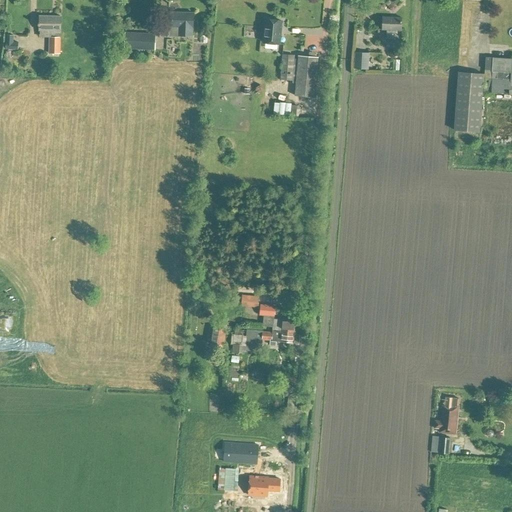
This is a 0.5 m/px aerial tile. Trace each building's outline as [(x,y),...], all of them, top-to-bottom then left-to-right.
[(171,12),(171,26),(169,26),(169,36),(179,36),(192,36),(192,28),(193,28),(193,13),(171,12)] [(40,37),(49,37),(49,53),(60,54),(60,37),(60,33),(61,33),(61,16),(39,16),(39,30),(40,31),(40,37)] [(394,38),(394,30),(401,31),(401,18),(382,17),(382,30),(387,30),(387,38),(394,38)] [(279,44),(281,21),(266,19),(263,42),(279,44)] [(154,50),(155,34),(126,33),(121,33),(120,41),(125,41),(125,49),(133,49),(154,50)] [(6,50),(18,50),(18,42),(13,42),(14,36),(6,35),(6,50)] [(354,69),(368,70),(369,53),(355,52),(354,69)] [(298,59),(294,59),(294,55),(282,54),(280,79),(292,80),(292,83),(296,84),(295,95),(314,97),(318,57),(298,55),(298,59)] [(511,58),(485,57),(484,78),(483,93),(511,94),(511,58)] [(458,72),(454,129),(479,131),(483,74),(458,72)] [(276,112),(299,116),(301,104),(278,100),(276,112)] [(259,296),(242,295),(242,296),(239,296),(238,303),(241,304),(241,306),(258,308),(259,296)] [(264,314),(263,326),(273,327),(272,329),(294,331),(295,321),(273,319),(274,306),(260,305),(260,314),(264,314)] [(210,345),(224,347),(226,330),(213,328),(210,345)] [(261,343),(262,339),(269,340),(268,344),(275,345),(276,341),(293,342),(294,331),(272,329),(272,332),(247,329),(246,338),(243,338),(243,330),(235,330),(235,334),(231,334),(231,345),(233,345),(232,352),(242,353),(242,345),(244,346),(244,350),(256,351),(256,346),(261,347),(261,343)] [(295,386),(286,386),(284,386),(283,395),(294,396),(295,386)] [(440,418),(440,421),(435,420),(434,428),(439,428),(439,433),(456,434),(458,406),(457,406),(458,399),(445,397),(444,406),(442,406),(441,418),(440,418)] [(438,453),(449,454),(451,438),(440,436),(438,453)] [(224,442),(223,462),(257,464),(258,444),(224,442)] [(220,468),(218,490),(223,490),(235,491),(236,469),(220,468)] [(249,476),(248,495),(267,496),(267,490),(279,491),(280,479),(268,478),(268,477),(249,476)]
